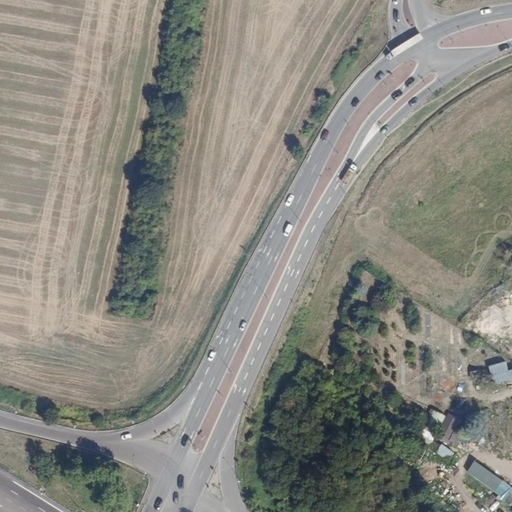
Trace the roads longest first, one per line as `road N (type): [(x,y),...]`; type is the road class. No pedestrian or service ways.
road 1 (primary): [(417,43),(342,115),(199,405)]
road 2 (primary): [(221,428),(316,222),(361,150)]
road 3 (primary): [(361,150),(369,121),(417,74),(417,43)]
road 4 (motorway): [(119,441),(0,417)]
